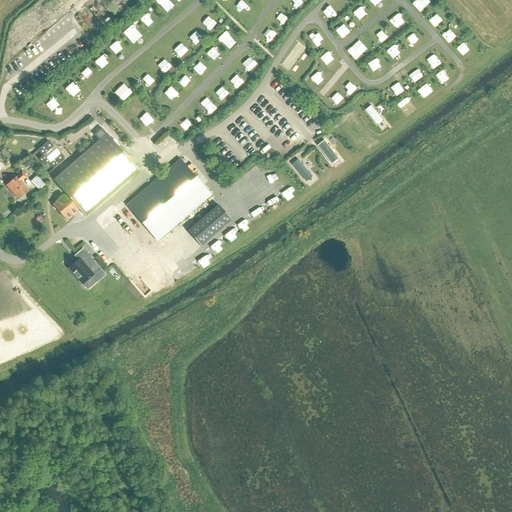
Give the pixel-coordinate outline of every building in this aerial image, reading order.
[(159,0),(157,0),(151,6),(160,15),(167,8),(159,0)] [(144,30),(150,25),(144,17),(138,22),(144,30)] [(119,37),(126,44),(133,36),(126,29),(119,37)] [(182,39),(175,44),(181,52),(188,47),(182,39)] [(89,59),(93,68),(101,64),(97,55),(89,59)] [(245,59),(239,64),(242,68),(249,63),(245,59)] [(176,78),(186,89),(192,84),(182,73),(176,78)] [(213,101),(225,97),(222,88),(210,92),(213,101)] [(48,97),(41,104),(50,114),(58,107),(48,97)] [(267,127),(263,130),(273,141),(277,137),(267,127)] [(52,180),(65,195),(52,207),(66,221),(78,210),(85,217),(138,171),(106,134),(52,180)] [(361,134),(352,138),(357,149),(366,145),(361,134)] [(37,150),(42,156),(39,160),(44,166),(48,163),(53,169),(64,159),(48,141),(37,150)] [(255,142),(250,145),(255,156),(260,154),(255,142)] [(29,157),(25,160),(29,165),(33,162),(29,157)] [(157,241),(211,195),(179,158),(126,205),(157,241)] [(300,173),(303,169),(293,161),(290,165),(300,173)] [(18,200),(29,191),(21,182),(26,178),(21,172),(5,186),(18,200)] [(39,190),(48,182),(39,173),(31,181),(39,190)] [(218,205),(187,231),(200,246),(231,220),(218,205)] [(90,257),(94,252),(90,248),(85,253),(90,257)] [(88,269),(94,264),(82,250),(76,256),(79,259),(68,268),(81,284),(93,274),(88,269)]
